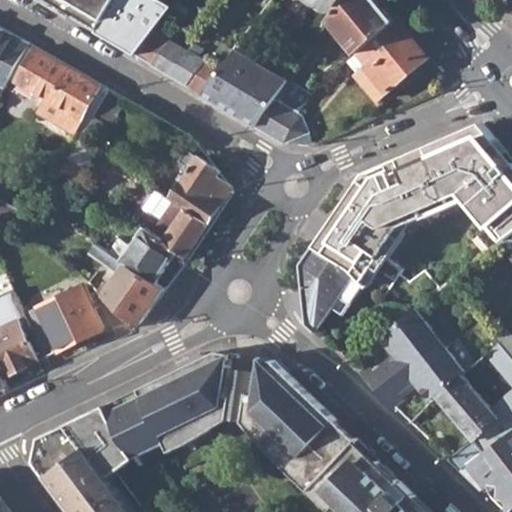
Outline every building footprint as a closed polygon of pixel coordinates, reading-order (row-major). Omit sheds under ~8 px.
[(46,0),(73,16),(77,9),(98,22),(95,28),(99,31),(111,11),(117,0),(46,0)] [(307,0),(334,19),(347,0),(307,0)] [(347,0),(334,19),(358,49),(398,16),(384,0),(347,0)] [(99,31),(138,54),(152,36),(111,11),(99,31)] [(346,59),(378,98),(431,55),(398,16),(358,49),(346,59)] [(0,78),(9,84),(15,74),(32,43),(0,26),(0,78)] [(138,54),(172,74),(189,50),(157,29),(152,36),(138,54)] [(172,74),(202,92),(220,69),(198,55),(205,46),(196,40),(189,50),(172,74)] [(38,46),(32,43),(15,74),(20,77),(38,46)] [(51,100),(71,66),(38,46),(20,77),(18,81),(51,100)] [(263,63),(236,47),(220,69),(202,92),(231,109),(263,63)] [(291,80),(263,63),(231,109),(259,126),(291,80)] [(104,85),(71,66),(51,100),(64,107),(56,121),(76,133),(80,125),(81,124),(104,85)] [(259,126),(286,142),(309,131),(302,115),(298,112),(312,92),(292,79),(291,80),(259,126)] [(111,89),(104,85),(81,124),(80,125),(88,129),(96,116),(111,89)] [(111,89),(96,116),(112,126),(127,99),(111,89)] [(416,306),(442,287),(426,268),(413,279),(403,272),(406,268),(384,253),(403,224),(428,213),(425,207),(452,196),(465,190),(470,196),(493,224),(498,220),(509,233),(511,230),(511,153),(485,120),(403,156),(407,167),(396,171),(394,167),(378,175),(375,178),(371,184),(362,178),(318,243),(344,260),(352,267),(357,273),(366,283),(381,300),(416,306)] [(73,156),(88,166),(100,147),(85,136),(73,156)] [(188,207),(211,223),(236,186),(219,174),(223,169),(191,147),(183,160),(188,163),(184,168),(190,171),(173,196),(188,207)] [(407,167),(403,156),(391,161),(394,167),(396,171),(407,167)] [(371,184),(375,178),(366,172),(362,178),(371,184)] [(470,196),(465,190),(452,196),(455,204),(470,196)] [(0,218),(3,219),(33,226),(35,221),(0,205),(0,218)] [(181,249),(189,254),(211,223),(188,207),(176,224),(167,219),(157,233),(181,249)] [(505,236),(509,233),(498,220),(493,224),(504,237),(505,236)] [(125,260),(158,283),(181,249),(157,233),(147,225),(125,260)] [(108,295),(137,325),(143,322),(166,288),(158,283),(125,260),(99,242),(93,252),(122,272),(116,281),(112,279),(109,284),(112,287),(108,295)] [(334,307),(357,273),(352,267),(344,260),(318,243),(305,262),(311,324),(319,331),(334,307)] [(357,273),(334,307),(346,314),(366,283),(357,273)] [(34,324),(49,355),(106,328),(87,284),(28,312),(34,324)] [(0,364),(6,377),(40,359),(25,328),(34,324),(28,312),(17,288),(0,295),(0,364)] [(367,378),(379,389),(454,330),(449,323),(437,332),(416,306),(380,335),(397,355),(367,378)] [(496,335),(511,353),(511,352),(511,331),(507,326),(496,335)] [(459,336),(454,330),(379,389),(390,400),(416,379),(434,401),(439,396),(464,375),(468,371),(447,345),(459,336)] [(187,446),(229,417),(233,389),(225,388),(232,353),(218,350),(108,404),(124,441),(127,446),(137,459),(163,446),(167,456),(187,446)] [(335,417),(287,371),(275,359),(261,357),(255,392),(247,391),(242,419),(311,486),(351,445),(354,442),(332,421),(335,417)] [(0,391),(10,386),(6,377),(0,364),(0,391)] [(464,375),(439,396),(483,451),(511,429),(511,402),(498,415),(464,375)] [(117,461),(125,473),(139,463),(137,459),(127,446),(124,441),(108,404),(76,419),(96,458),(99,457),(115,449),(121,457),(117,461)] [(96,458),(76,419),(45,435),(41,460),(78,511),(140,511),(99,457),(96,458)] [(511,507),(511,429),(483,451),(461,468),(481,487),(486,484),(493,478),(500,487),(497,490),(511,509),(511,507)] [(311,486),(337,511),(434,511),(378,459),(373,465),(351,445),(311,486)] [(500,487),(493,478),(486,484),(493,493),(497,490),(500,487)] [(0,511),(15,511),(0,491),(0,511)]
